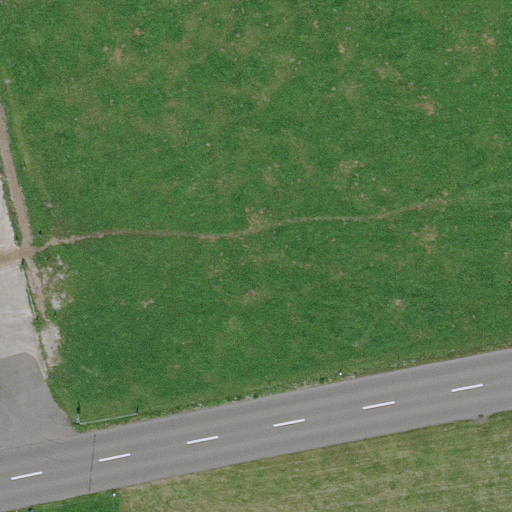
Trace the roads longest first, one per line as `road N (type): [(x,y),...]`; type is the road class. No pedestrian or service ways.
road 1 (tertiary): [(511,377),(0,482)]
road 2 (track): [(0,354),(36,474)]
